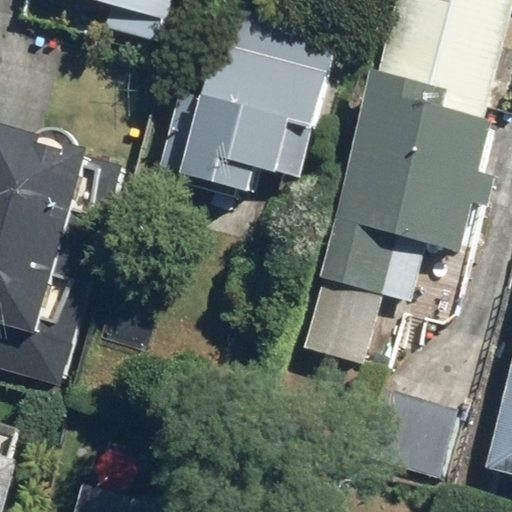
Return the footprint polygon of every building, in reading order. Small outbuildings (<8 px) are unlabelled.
[(105,28),(158,43),(170,0),(94,0),(111,5),(105,28)] [(511,0),(397,0),(322,274),(383,291),(398,234),(461,251),(474,201),(489,206),(497,175),(484,171),(498,120),(481,115),(511,3),(511,0)] [(182,90),(161,166),(252,191),(258,166),(276,171),(290,119),(314,125),(339,34),(229,4),(204,97),(182,90)] [(38,132),(0,121),(0,365),(59,383),(122,166),(87,157),(90,147),(80,145),(79,142),(77,137),(75,134),(72,131),(69,128),(64,127),(61,125),(56,125),(51,125),(47,126),(44,128),(40,131),(38,132)] [(511,382),(488,469),(511,475),(511,382)] [(381,390),(365,455),(443,476),(459,409),(381,390)] [(0,511),(5,511),(20,460),(0,454),(0,511)] [(190,511),(84,482),(75,511),(190,511)]
